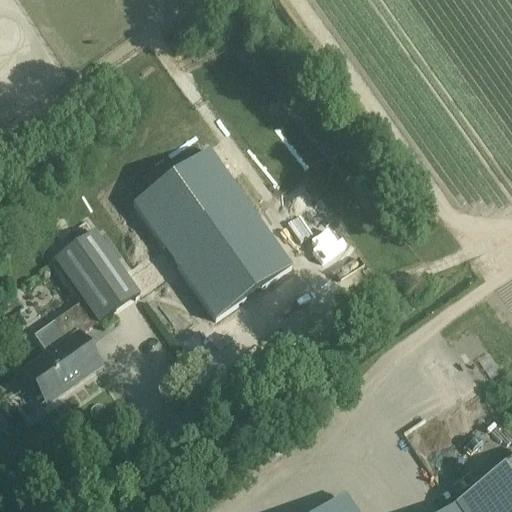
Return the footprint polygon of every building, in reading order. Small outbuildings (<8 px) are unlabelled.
[(214,323),(290,270),(208,155),(133,208),(214,323)] [(83,304),(98,325),(99,327),(139,299),(93,235),(54,263),(83,304)] [(41,385),(53,402),(100,369),(87,350),(83,353),(75,341),(98,325),(83,304),(33,339),(47,359),(28,373),(38,387),(41,385)] [(511,511),(511,454),(445,506),(449,511),(511,511)] [(446,511),(443,507),(436,511),(339,511),(332,502),(318,511),(446,511)]
